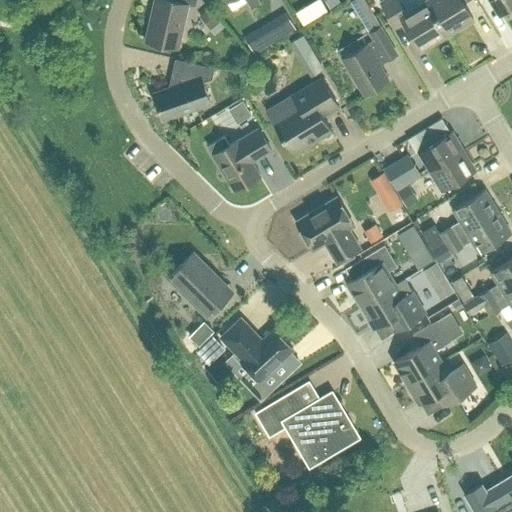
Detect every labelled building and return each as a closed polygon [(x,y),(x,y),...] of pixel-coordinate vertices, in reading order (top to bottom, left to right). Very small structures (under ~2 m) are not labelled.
[(188,3),(195,4),(196,0),(153,0),(145,39),(178,47),(188,3)] [(363,21),(374,15),(364,0),(351,0),(363,21)] [(447,31),(428,0),(421,0),(405,10),(398,0),(381,0),(380,1),(395,26),(405,20),(421,47),(447,31)] [(428,0),(447,31),(473,16),(463,0),(428,0)] [(511,0),(491,0),(499,12),(511,3),(511,0)] [(379,63),(396,53),(380,25),(370,31),(374,38),(342,57),(363,93),(388,78),(379,63)] [(203,81),(211,77),(214,66),(175,57),(168,86),(153,91),(163,119),(210,102),(203,81)] [(321,76),(293,93),(292,91),(289,93),(290,95),(292,93),(298,104),(272,119),(293,153),(331,130),(321,113),(337,103),(321,76)] [(238,137),(229,143),(224,133),(207,144),(234,189),(260,174),(252,160),(271,148),(258,126),(238,138),(238,137)] [(431,169),(462,150),(450,130),(419,149),(431,169)] [(406,150),(378,162),(388,186),(416,174),(406,150)] [(462,150),(431,169),(443,189),(474,170),(462,150)] [(412,183),(405,188),(398,193),(405,203),(419,194),(412,183)] [(432,250),(498,210),(485,188),(452,207),(459,219),(426,240),(432,250)] [(337,260),(360,247),(348,227),(353,223),(336,195),(296,220),(313,248),(325,241),(337,260)] [(438,260),(452,251),(471,239),(479,252),(511,232),(498,210),(432,250),(438,260)] [(360,304),(395,283),(387,270),(397,265),(384,244),(358,259),(364,271),(347,281),(360,304)] [(207,315),(227,295),(217,285),(220,282),(210,273),(213,270),(193,250),(167,276),(207,315)] [(469,313),(484,304),(511,287),(511,257),(490,270),(497,282),(463,303),(469,313)] [(402,295),(395,283),(360,304),(374,326),(391,315),(399,327),(425,311),(412,290),(402,295)] [(511,287),(484,304),(490,314),(510,302),(511,306),(511,315),(507,320),(511,328),(511,287)] [(259,379),(293,347),(273,327),(262,338),(241,316),(220,336),(241,358),(240,359),(259,379)] [(406,381),(441,360),(435,349),(450,340),(436,318),(412,333),(419,345),(394,360),(406,381)] [(208,362),(224,347),(212,333),(195,349),(208,362)] [(448,371),(441,360),(406,381),(419,402),(444,386),(452,398),(476,384),(463,362),(448,371)] [(330,391),(303,407),(298,405),(290,392),(257,411),(270,433),(286,423),(294,437),(296,436),(310,461),(326,452),(327,454),(356,436),(346,420),(349,419),(338,401),(336,402),(330,391)] [(511,468),(501,476),(511,493),(511,468)] [(482,479),(464,491),(476,511),(511,511),(511,493),(501,476),(486,485),(482,479)]
